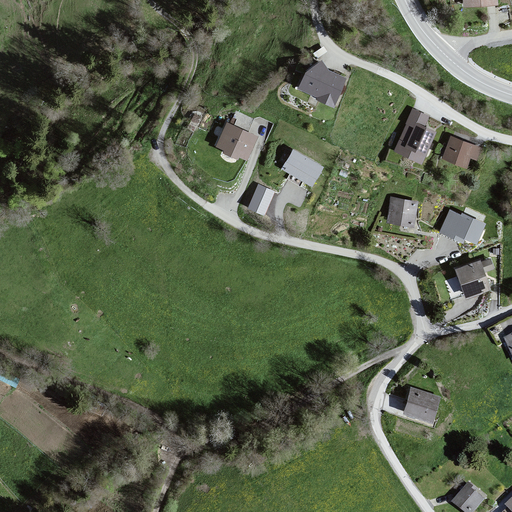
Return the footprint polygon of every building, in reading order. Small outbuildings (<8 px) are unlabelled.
[(496,0),(460,0),(461,9),(496,8),(496,0)] [(304,73),(296,91),(333,108),(348,76),(320,64),(304,73)] [(412,112),(392,155),(418,167),(439,124),(412,112)] [(225,125),(214,148),(244,162),(255,139),(225,125)] [(449,137),(438,166),(463,175),(468,161),(477,164),(482,150),(449,137)] [(291,151),(280,170),(310,188),(321,168),(291,151)] [(390,199),(386,226),(412,230),(416,203),(390,199)] [(450,213),(440,235),(474,251),(484,229),(450,213)] [(481,262),(451,272),(461,303),(491,293),(481,262)] [(407,386),(397,416),(430,428),(441,398),(407,386)] [(467,484),(453,501),(466,511),(472,511),(484,498),(467,484)]
